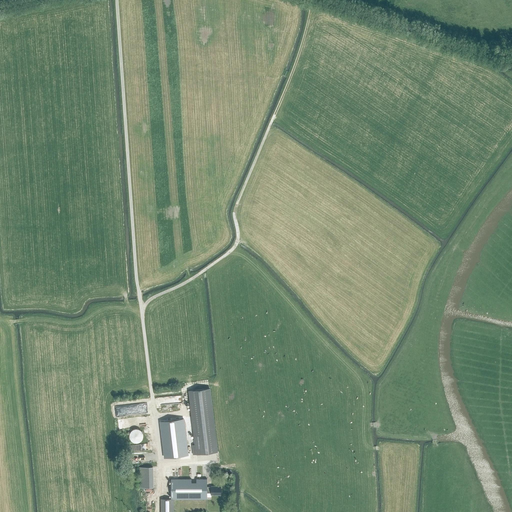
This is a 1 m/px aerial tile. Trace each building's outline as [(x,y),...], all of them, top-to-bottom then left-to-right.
[(218,452),(210,388),(188,391),(195,445),(192,445),(193,455),(218,452)] [(185,419),(159,422),(163,458),(190,455),(185,419)] [(129,420),(120,420),(121,428),(129,428),(129,420)] [(131,429),(131,441),(143,441),(143,429),(131,429)] [(154,466),(140,466),(141,487),(155,486),(154,466)] [(191,478),(171,478),(171,498),(169,499),(161,499),(160,511),(173,511),(174,499),(174,498),(207,498),(207,493),(211,493),(211,495),(221,495),(221,487),(211,487),(207,487),(207,478),(196,478),(196,482),(191,482),(191,478)]
